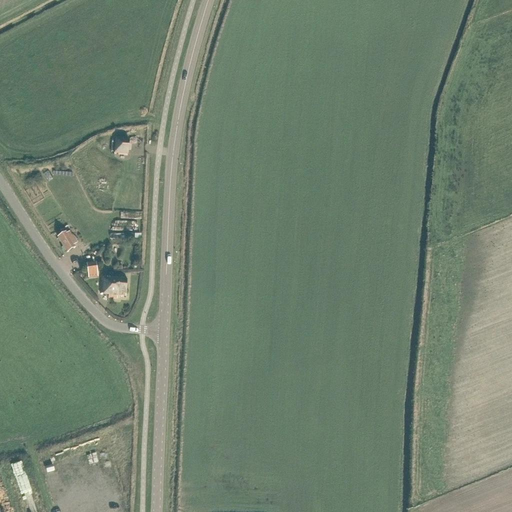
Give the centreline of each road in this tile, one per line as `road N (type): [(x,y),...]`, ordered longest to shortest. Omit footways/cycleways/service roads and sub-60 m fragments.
road 1 (tertiary): [(164,331),(171,167),(209,0)]
road 2 (unclassified): [(164,331),(102,323),(0,182)]
road 3 (tertiary): [(156,511),(164,331)]
